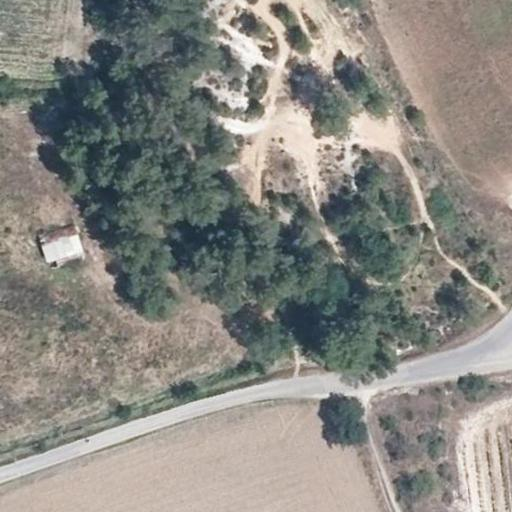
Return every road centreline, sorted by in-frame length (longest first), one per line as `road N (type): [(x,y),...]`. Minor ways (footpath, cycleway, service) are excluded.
road 1 (unclassified): [(511,327),(450,369),(270,393),(104,436),(0,475)]
road 2 (track): [(313,389),(351,418),(387,511)]
